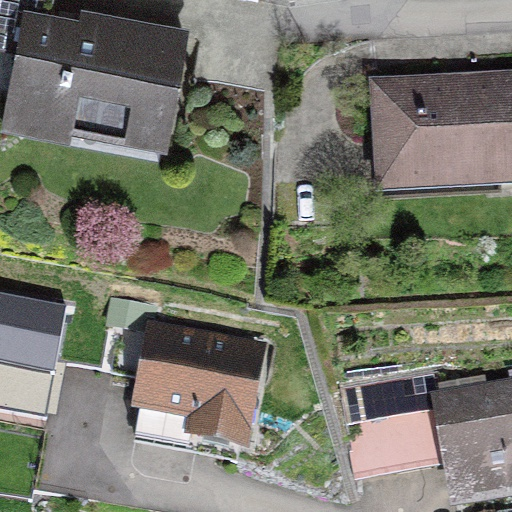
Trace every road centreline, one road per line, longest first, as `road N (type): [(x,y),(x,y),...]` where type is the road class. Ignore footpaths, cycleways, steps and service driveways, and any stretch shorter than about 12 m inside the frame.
road 1 (residential): [(511,25),(334,44)]
road 2 (residential): [(92,475),(248,511)]
road 3 (residential): [(334,44),(210,41)]
